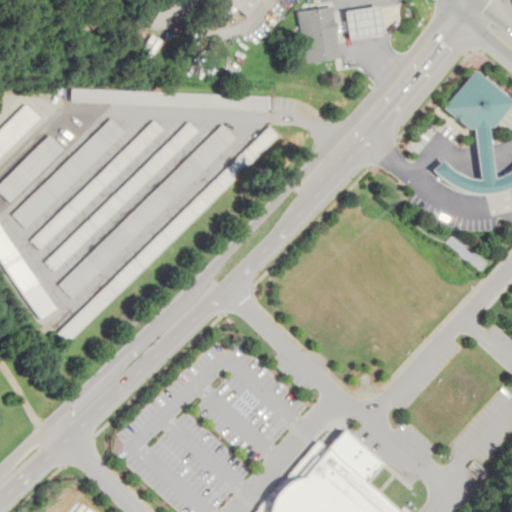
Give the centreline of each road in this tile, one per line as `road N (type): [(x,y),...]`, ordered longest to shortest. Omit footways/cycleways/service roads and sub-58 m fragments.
road 1 (primary): [(0,498),(299,212),(455,32),(463,2)]
road 2 (primary): [(463,2),(438,18),(338,136),(176,303),(41,429)]
road 3 (primary): [(189,289),(178,312),(63,422),(65,441)]
